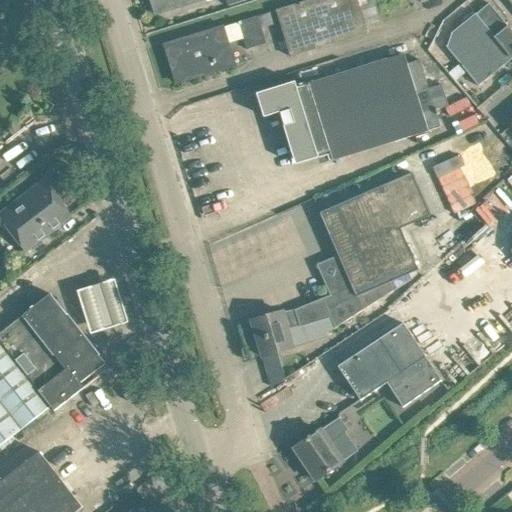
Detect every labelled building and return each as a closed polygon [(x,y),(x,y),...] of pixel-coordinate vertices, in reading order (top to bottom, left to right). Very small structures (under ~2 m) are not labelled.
[(151,0),(156,15),(204,0),(219,0),(222,6),(242,0),(151,0)] [(312,0),(277,10),(290,56),(366,34),(363,24),(378,20),(372,0),(312,0)] [(479,86),(511,59),(511,30),(489,3),(476,14),(451,34),(446,47),(479,86)] [(257,18),(239,23),(247,49),(266,43),(261,28),(273,25),(273,23),(270,14),(257,18)] [(235,65),(228,42),(223,27),(165,45),(177,83),(235,65)] [(325,162),(332,159),(333,161),(441,127),(437,115),(439,115),(437,109),(449,106),(442,85),(429,89),(420,60),(408,64),(405,55),(297,88),(296,82),(261,93),(269,117),(286,111),(301,160),(318,155),(320,159),(325,162)] [(491,123),(482,129),(493,145),(502,139),(491,123)] [(253,325),(249,326),(254,342),(258,340),(263,357),(294,348),(327,338),(325,333),(336,330),(335,328),(412,279),(411,275),(420,271),(402,228),(430,216),(431,215),(423,198),(418,187),(412,173),(383,187),(382,186),(321,213),(321,215),(322,214),(346,268),(342,270),(339,279),(338,283),(342,291),(338,293),(338,292),(295,310),(296,313),(284,316),(283,312),(252,321),(253,325)] [(62,193),(50,177),(0,214),(0,216),(25,250),(71,216),(57,197),(62,193)] [(121,276),(82,289),(97,333),(135,321),(121,276)] [(54,411),(99,377),(95,372),(106,364),(51,294),(0,333),(0,446),(51,407),(54,411)] [(404,324),(355,356),(339,367),(361,401),(387,383),(404,408),(442,380),(404,324)] [(272,387),(286,379),(283,371),(267,376),(271,388),(272,387)] [(348,430),(340,417),(295,448),(317,480),(343,462),(329,443),(348,430)] [(40,452),(0,483),(0,511),(77,511),(83,507),(40,452)] [(155,511),(147,501),(132,511),(155,511)]
